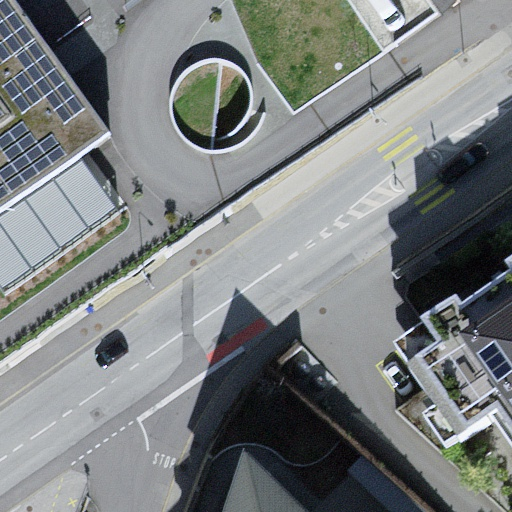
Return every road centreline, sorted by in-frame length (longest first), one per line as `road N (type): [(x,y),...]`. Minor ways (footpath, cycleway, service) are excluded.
road 1 (tertiary): [(511,99),(128,371)]
road 2 (tertiary): [(128,371),(0,461)]
road 3 (residential): [(128,371),(150,431),(132,511)]
